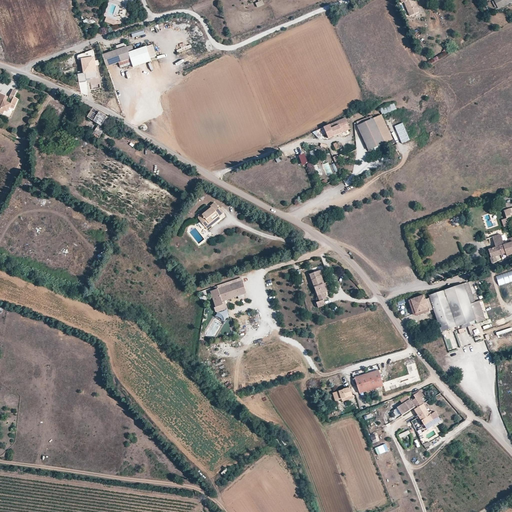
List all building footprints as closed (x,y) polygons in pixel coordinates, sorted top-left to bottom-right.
[(409,0),(404,2),(410,16),(419,11),(417,6),(414,0),(409,0)] [(511,0),(494,0),(498,9),(511,1),(511,0)] [(117,21),(106,17),(105,21),(115,25),(116,24),(117,25),(120,25),(120,20),(117,21)] [(133,38),(145,33),(143,29),(131,33),(133,38)] [(155,49),(153,44),(129,53),(132,64),(134,67),(152,60),(151,57),(157,55),(155,49)] [(126,46),(103,54),(107,66),(119,62),(120,68),(132,64),(129,53),(126,46)] [(193,53),(182,57),(185,66),(196,62),(193,53)] [(82,59),(84,73),(96,71),(95,63),(94,57),(82,59)] [(98,78),(96,71),(84,73),(77,74),(79,82),(87,81),(86,79),(98,78)] [(16,91),(13,89),(9,97),(13,99),(11,104),(6,102),(8,97),(0,93),(0,112),(3,113),(5,110),(8,111),(10,107),(13,109),(18,99),(14,97),(16,91)] [(382,115),(397,109),(394,102),(379,109),(382,115)] [(92,108),(87,117),(98,124),(91,134),(97,138),(111,118),(92,108)] [(382,115),(358,125),(368,149),(392,139),(382,115)] [(324,126),(329,136),(333,134),(334,135),(350,128),(349,125),(350,125),(348,120),(346,121),(344,117),(324,126)] [(398,128),(400,135),(407,133),(405,126),(398,128)] [(299,155),(301,165),(307,164),(305,154),(299,155)] [(334,163),(330,165),(336,173),(339,170),(334,163)] [(198,218),(205,226),(218,215),(219,216),(223,213),(214,203),(198,218)] [(219,216),(218,215),(205,226),(207,229),(220,218),(219,216)] [(457,217),(450,218),(452,227),(459,225),(457,217)] [(492,237),(496,248),(503,245),(504,245),(500,234),(492,237)] [(506,253),(507,256),(511,254),(511,241),(504,245),(503,245),(506,253)] [(489,250),(492,258),(490,258),(492,263),(497,261),(496,257),(506,253),(503,245),(496,248),(489,250)] [(511,269),(495,275),(498,285),(511,280),(511,269)] [(324,293),(326,293),(323,285),(324,284),(321,276),(324,275),(322,270),(309,275),(317,296),(324,293)] [(210,292),(216,306),(222,304),(221,302),(246,293),(242,280),(210,292)] [(434,308),(441,331),(476,320),(484,317),(479,302),(476,303),(469,282),(429,295),(430,298),(434,308)] [(326,299),(324,293),(317,296),(319,302),(323,300),(326,299)] [(412,299),(416,314),(434,308),(430,298),(426,299),(425,295),(412,299)] [(213,355),(216,347),(210,344),(206,352),(213,355)] [(409,374),(382,382),(384,387),(385,391),(421,380),(415,362),(406,365),(409,374)] [(354,378),(360,395),(384,387),(382,382),(378,370),(354,378)] [(332,393),(335,401),(341,399),(342,401),(352,398),(349,388),(332,393)] [(414,409),(425,425),(438,416),(435,412),(430,415),(423,404),(425,403),(418,393),(414,396),(416,400),(412,402),(411,400),(398,409),(403,416),(414,409)] [(398,435),(400,438),(411,434),(409,430),(398,435)]
